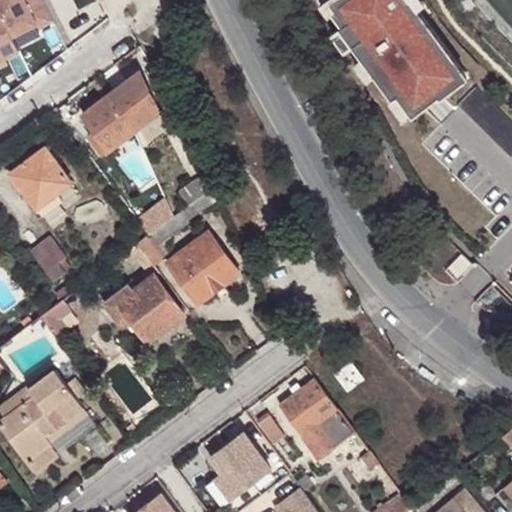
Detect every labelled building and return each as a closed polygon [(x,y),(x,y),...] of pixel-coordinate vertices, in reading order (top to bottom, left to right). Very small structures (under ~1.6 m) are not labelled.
[(44,0),(0,0),(0,58),(20,48),(13,34),(38,22),(40,26),(53,19),(44,0)] [(332,0),(320,0),(319,1),(328,13),(334,9),(337,7),(332,0)] [(332,0),(337,7),(334,9),(343,21),(340,23),(353,41),(362,53),(369,63),(392,95),(397,90),(412,111),(439,92),(440,94),(467,75),(417,7),(416,8),(409,0),(332,0)] [(353,41),(340,23),(333,28),(346,46),(353,41)] [(369,63),(362,53),(354,60),(361,70),(369,63)] [(141,69),(109,93),(136,129),(161,111),(141,69)] [(136,129),(109,93),(85,111),(97,128),(111,147),(136,129)] [(104,153),(111,147),(97,128),(90,133),(104,153)] [(36,205),(57,191),(72,180),(47,145),(12,171),(25,188),(36,205)] [(177,195),(185,206),(211,188),(204,174),(177,195)] [(180,210),(186,219),(216,197),(211,188),(185,206),(180,210)] [(63,198),(57,191),(36,205),(32,209),(38,217),(63,198)] [(155,210),(140,219),(149,234),(151,234),(164,224),(155,210)] [(147,235),(155,246),(179,228),(177,225),(186,219),(180,210),(177,213),(164,224),(151,234),(149,234),(147,235)] [(209,232),(169,263),(199,301),(239,272),(209,232)] [(155,246),(147,235),(138,242),(147,252),(154,265),(163,257),(155,246)] [(67,257),(53,238),(34,251),(48,270),(55,279),(67,272),(59,262),(67,257)] [(155,275),(159,271),(154,265),(147,252),(138,242),(129,249),(138,262),(140,260),(152,277),(155,275)] [(129,285),(102,304),(117,322),(118,324),(126,325),(128,326),(134,323),(148,340),(183,313),(155,275),(152,277),(134,291),(129,285)] [(59,291),(64,297),(70,293),(79,286),(74,280),(59,291)] [(64,297),(43,313),(48,321),(70,305),(76,301),(70,293),(64,297)] [(98,307),(112,326),(117,322),(102,304),(98,307)] [(69,327),(61,316),(72,308),(70,305),(48,321),(59,335),(69,327)] [(0,383),(8,368),(0,357),(0,383)] [(366,377),(353,360),(336,372),(349,390),(366,377)] [(30,386),(36,394),(49,412),(75,393),(56,367),(30,386)] [(317,458),(353,432),(313,377),(299,388),(295,384),(286,390),(289,394),(275,406),(317,458)] [(60,426),(54,430),(69,449),(99,427),(75,393),(49,412),(60,426)] [(36,394),(30,398),(54,430),(60,426),(49,412),(36,394)] [(54,430),(30,398),(0,419),(31,462),(55,445),(48,435),(54,430)] [(283,436),(266,416),(257,424),(273,443),(283,436)] [(55,445),(31,462),(38,474),(69,449),(54,430),(48,435),(55,445)] [(244,431),(211,455),(223,473),(216,477),(233,498),(272,469),(244,431)] [(376,462),(368,451),(360,458),(368,469),(376,462)] [(302,488),(304,490),(313,483),(300,468),(292,474),(299,482),(302,488)] [(0,469),(0,488),(10,481),(0,469)] [(233,498),(216,477),(207,484),(223,505),(233,498)] [(320,511),(304,490),(302,488),(276,508),(278,511),(320,511)] [(486,511),(466,489),(440,511),(486,511)] [(173,511),(161,494),(136,511),(173,511)] [(406,511),(412,508),(402,495),(380,511),(406,511)]
